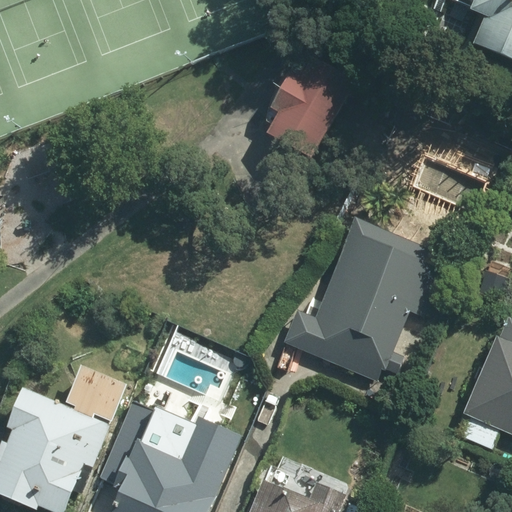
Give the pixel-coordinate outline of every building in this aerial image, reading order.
[(511,0),(458,0),(458,3),(499,21),(489,44),(511,54),(511,0)] [(356,81),(313,57),(305,68),(298,64),(289,73),(281,84),(274,96),(270,108),(268,121),(267,122),(272,125),(266,136),(311,161),(356,81)] [(443,257),(370,223),(324,321),(307,313),(292,345),(383,383),(388,372),(393,374),(418,314),(431,320),(450,273),(438,268),(443,257)] [(511,334),(464,436),(499,453),(509,432),(511,433),(511,334)] [(210,356),(167,340),(150,386),(193,401),(210,356)] [(72,511),(82,489),(89,493),(120,421),(104,415),(106,409),(122,416),(138,380),(95,363),(80,397),(89,401),(87,405),(38,384),(37,389),(18,381),(1,420),(20,428),(22,423),(27,425),(1,487),(46,507),(47,503),(69,511),(72,511)] [(216,511),(253,432),(204,409),(196,426),(163,410),(144,454),(139,453),(126,482),(134,486),(122,511),(216,511)] [(318,495),(275,475),(258,511),(348,511),(356,493),(325,479),(318,495)] [(369,511),(371,508),(354,501),(349,511),(369,511)]
